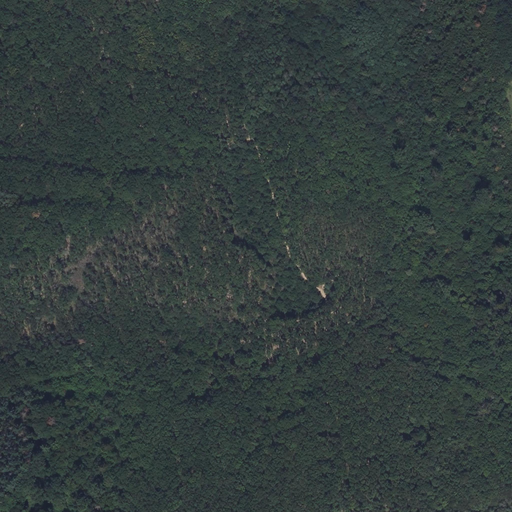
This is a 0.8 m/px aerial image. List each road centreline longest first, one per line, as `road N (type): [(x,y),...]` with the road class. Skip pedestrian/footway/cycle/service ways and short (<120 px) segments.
road 1 (track): [(103,54),(124,68),(172,73),(214,90),(243,115),(291,257),(332,306),(431,343),(511,398)]
road 2 (track): [(0,149),(103,54)]
